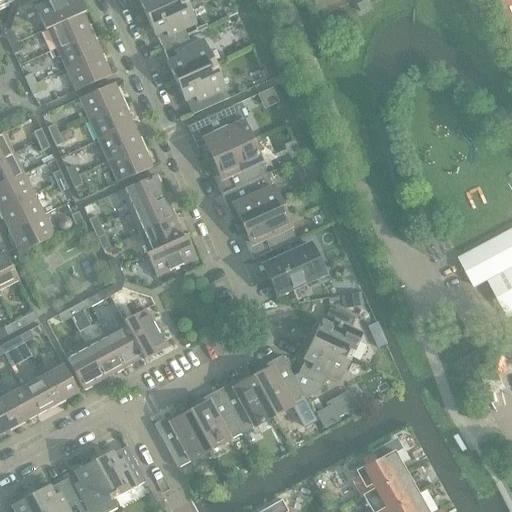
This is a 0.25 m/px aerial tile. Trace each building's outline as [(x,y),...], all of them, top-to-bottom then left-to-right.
[(45,32),(48,31),(47,30),(82,14),(83,16),(85,14),(78,0),(55,0),(35,10),(45,32)] [(137,0),(146,19),(184,2),(183,0),(137,0)] [(156,37),(162,51),(187,39),(184,31),(195,26),(184,2),(146,19),(154,38),(156,37)] [(366,2),(359,5),(362,12),(369,9),(366,2)] [(91,35),(83,16),(82,14),(47,30),(48,31),(56,51),(91,35)] [(7,41),(10,47),(18,44),(13,34),(10,32),(7,41)] [(101,55),(91,35),(56,51),(66,71),(101,55)] [(166,65),(175,84),(213,67),(202,42),(191,47),(187,39),(162,51),(168,64),(166,65)] [(22,53),(18,44),(10,47),(14,56),(22,53)] [(110,77),(101,55),(66,71),(76,93),(110,77)] [(224,92),(213,67),(175,84),(184,104),(185,103),(192,117),(228,100),(224,92)] [(24,79),(28,88),(36,85),(32,75),(24,79)] [(40,94),(36,85),(28,88),(32,98),(40,94)] [(79,101),(89,122),(124,106),(114,85),(79,101)] [(133,127),(124,106),(89,122),(98,143),(133,127)] [(206,146),(213,161),(251,144),(234,106),(187,128),(197,150),(206,146)] [(47,130),(51,139),(59,135),(55,126),(47,130)] [(142,148),(133,127),(98,143),(108,164),(142,148)] [(33,134),(38,144),(45,140),(41,130),(33,134)] [(0,136),(0,162),(13,156),(3,135),(0,136)] [(63,145),(59,135),(51,139),(55,148),(63,145)] [(49,149),(45,140),(38,144),(42,153),(49,149)] [(213,179),(221,197),(266,177),(251,144),(213,161),(219,176),(213,179)] [(152,169),(142,148),(108,164),(117,185),(152,169)] [(0,187),(23,176),(13,156),(0,162),(0,187)] [(65,172),(70,181),(77,177),(73,168),(65,172)] [(52,178),(48,180),(52,187),(56,185),(64,181),(59,172),(52,176),(52,178)] [(0,212),(33,196),(23,176),(0,187),(0,212)] [(81,186),(77,177),(70,181),(74,190),(81,186)] [(120,193),(130,215),(165,199),(155,177),(120,193)] [(236,211),(242,226),(281,209),(266,177),(221,197),(229,214),(236,211)] [(68,191),(64,181),(56,185),(60,194),(68,191)] [(0,212),(0,214),(9,233),(43,216),(33,196),(0,212)] [(130,215),(139,235),(174,219),(165,199),(130,215)] [(91,206),(83,210),(86,216),(94,213),(91,206)] [(296,242),(281,209),(242,226),(249,242),(243,245),(251,263),(296,242)] [(75,227),(83,224),(78,213),(70,217),(75,227)] [(9,233),(20,255),(54,238),(43,216),(9,233)] [(59,220),(57,224),(60,230),(64,231),(69,229),(71,225),(68,220),(65,218),(59,220)] [(88,222),(93,231),(100,228),(96,218),(88,222)] [(183,239),(174,219),(139,235),(148,255),(149,254),(150,255),(184,240),(183,239)] [(105,237),(100,228),(93,231),(97,240),(102,251),(109,248),(104,237),(105,237)] [(511,231),(459,260),(474,287),(489,279),(508,313),(511,310),(511,231)] [(186,238),(183,239),(184,240),(150,255),(149,254),(148,255),(146,256),(156,279),(196,260),(186,238)] [(276,299),(318,280),(311,264),(316,262),(308,245),(262,267),(276,299)] [(4,255),(0,256),(0,291),(18,282),(4,255)] [(107,263),(112,273),(119,269),(115,259),(107,263)] [(124,280),(119,269),(112,273),(116,281),(123,283),(124,280)] [(115,284),(114,286),(122,289),(123,287),(123,283),(116,281),(115,284)] [(114,286),(107,290),(111,298),(121,292),(122,289),(114,286)] [(102,303),(111,298),(107,290),(98,295),(102,303)] [(360,294),(341,297),(343,310),(363,307),(360,294)] [(87,301),(68,312),(72,319),(79,315),(91,308),(87,301)] [(320,322),(311,342),(349,360),(361,334),(350,329),(354,321),(329,309),(323,323),(320,322)] [(123,323),(124,326),(126,325),(144,358),(142,359),(144,362),(166,350),(145,311),(123,323)] [(62,324),(72,319),(68,312),(58,317),(62,324)] [(79,315),(72,319),(80,334),(91,328),(83,313),(79,315)] [(34,314),(13,325),(16,332),(37,321),(34,314)] [(8,337),(16,332),(13,325),(4,330),(8,337)] [(124,326),(106,335),(124,369),(142,359),(144,358),(126,325),(124,326)] [(30,332),(21,337),(25,344),(34,340),(30,332)] [(377,349),(386,345),(382,334),(372,338),(377,349)] [(106,335),(86,346),(104,380),(124,369),(106,335)] [(12,342),(0,348),(4,355),(16,349),(25,344),(21,337),(12,342)] [(298,375),(293,378),(305,400),(320,392),(326,379),(338,384),(349,360),(311,342),(302,361),(304,362),(298,375)] [(83,391),(104,380),(86,346),(65,358),(83,391)] [(267,373),(253,380),(273,418),(305,400),(293,378),(281,357),(264,367),(267,373)] [(63,367),(43,378),(57,405),(77,394),(63,367)] [(37,416),(57,405),(43,378),(22,389),(37,416)] [(235,382),(219,391),(242,434),(273,418),(253,380),(238,388),(235,382)] [(17,427),(37,416),(22,389),(2,400),(17,427)] [(204,407),(189,415),(209,452),(242,434),(219,391),(200,401),(204,407)] [(327,408),(316,414),(324,430),(340,422),(338,418),(357,408),(348,393),(325,405),(327,408)] [(0,395),(0,436),(17,427),(2,400),(0,395)] [(177,469),(209,452),(189,415),(175,423),(171,417),(153,426),(177,469)] [(111,453),(93,463),(113,500),(145,483),(126,448),(113,455),(111,453)] [(353,480),(364,498),(405,475),(392,453),(376,462),(372,455),(361,461),(365,468),(356,473),(358,477),(353,480)] [(75,476),(63,482),(76,506),(75,506),(77,511),(113,511),(117,510),(112,501),(113,500),(93,463),(74,474),(75,476)] [(387,511),(416,496),(405,475),(364,498),(372,511),(387,511)] [(323,478),(315,483),(320,491),(328,486),(323,478)] [(49,488),(30,498),(37,511),(69,511),(68,510),(75,506),(76,506),(63,482),(50,489),(49,488)] [(329,507),(338,502),(333,494),(324,499),(329,507)] [(425,511),(416,496),(387,511),(425,511)] [(37,511),(30,498),(11,508),(12,510),(7,511),(37,511)] [(286,511),(281,502),(262,511),(286,511)]
